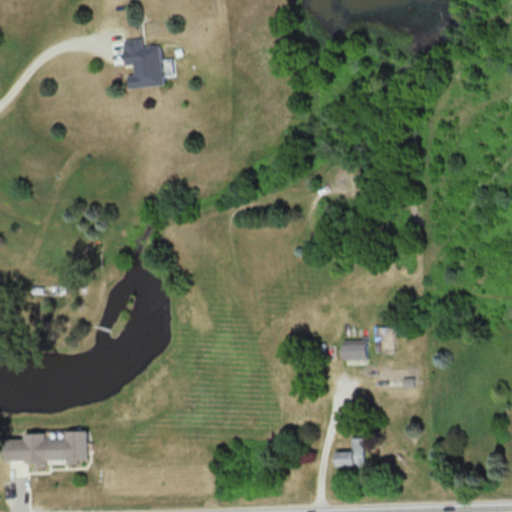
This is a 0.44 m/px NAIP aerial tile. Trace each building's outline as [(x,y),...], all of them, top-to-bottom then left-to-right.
[(130,87),(165,85),(162,44),(145,45),(145,38),(126,39),(127,64),(136,63),(136,74),(130,74),(130,87)] [(393,346),(392,326),(375,326),(375,347),(393,346)] [(343,359),(368,359),(368,339),(344,339),(343,359)] [(7,460),(36,460),(36,466),(47,466),(47,459),(68,459),(68,462),(88,462),(88,430),(67,430),(67,437),(46,437),(46,432),(25,433),(25,438),(6,438),(7,460)] [(365,465),(364,436),(352,437),(352,450),(336,451),(337,466),(365,465)]
